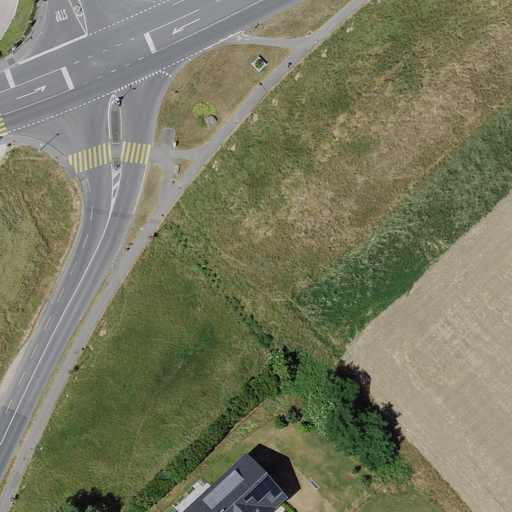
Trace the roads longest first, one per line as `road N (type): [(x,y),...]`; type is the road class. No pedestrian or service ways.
road 1 (tertiary): [(104,58),(114,94),(116,195),(0,446)]
road 2 (secondary): [(234,0),(104,58)]
